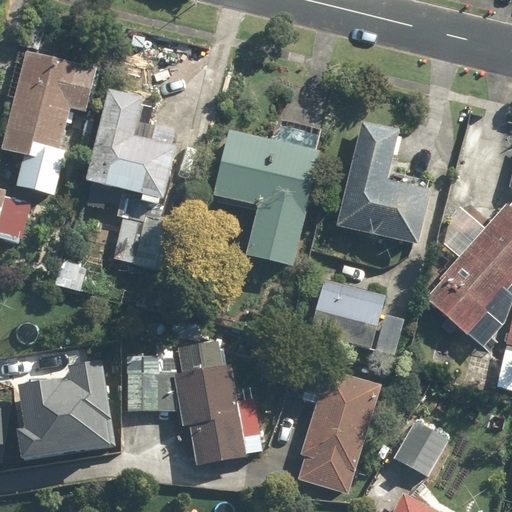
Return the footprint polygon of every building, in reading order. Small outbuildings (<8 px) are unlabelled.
[(88,71),(24,56),(0,152),(19,157),(11,191),(48,200),(58,159),(65,161),(88,71)] [(136,108),(100,99),(78,188),(158,207),(173,142),(130,132),(136,108)] [(393,136),(358,128),(333,230),(411,248),(423,197),(380,187),(393,136)] [(317,158),(268,145),(225,134),(207,200),(251,212),(238,261),(286,274),(317,158)] [(6,194),(0,192),(0,242),(13,246),(23,209),(3,204),(6,194)] [(511,288),(511,217),(503,209),(420,302),(464,341),(511,288)] [(170,226),(141,220),(132,269),(160,274),(170,226)] [(132,227),(119,225),(115,261),(128,262),(132,227)] [(385,302),(321,283),(306,335),(390,360),(400,324),(381,319),(385,302)] [(156,361),(125,359),(124,412),(178,416),(177,431),(189,430),(193,471),(256,458),(250,406),(231,408),(227,374),(155,376),(156,361)] [(373,391),(325,377),(296,481),(344,494),(373,391)] [(443,441),(409,424),(389,463),(423,480),(443,441)] [(421,511),(398,500),(391,511),(421,511)]
